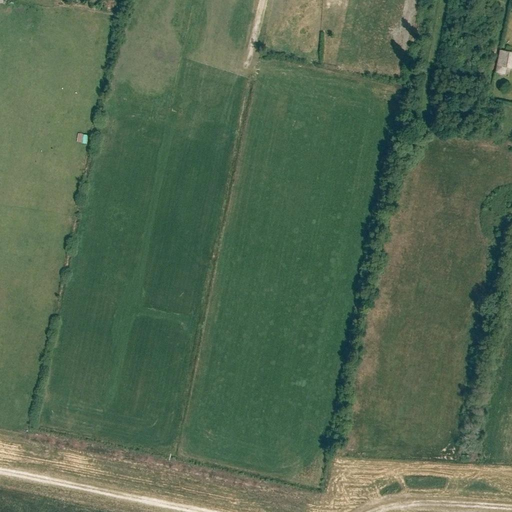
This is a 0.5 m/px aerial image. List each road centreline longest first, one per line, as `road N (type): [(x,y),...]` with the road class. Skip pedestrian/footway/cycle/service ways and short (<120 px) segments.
road 1 (track): [(197,511),(0,471)]
road 2 (track): [(511,508),(419,502),(371,511)]
road 3 (track): [(442,0),(426,86),(427,138)]
